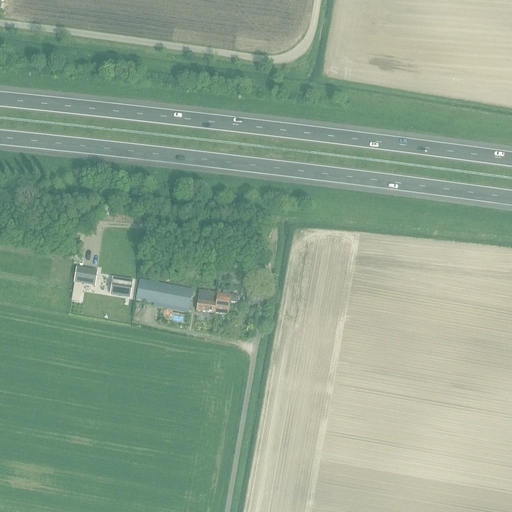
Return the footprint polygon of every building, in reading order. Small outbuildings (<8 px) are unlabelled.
[(76,268),(74,282),(82,283),(95,285),(97,272),(76,268)] [(110,294),(130,298),(132,281),(113,278),(110,294)] [(139,280),(135,300),(189,310),(192,290),(139,280)] [(74,282),(71,301),(79,302),(82,283),(74,282)] [(216,300),(215,300),(213,300),(214,293),(199,291),(197,301),(196,311),(214,313),(216,300)] [(216,293),(215,300),(216,300),(214,313),(227,315),(229,302),(237,303),(238,296),(216,293)]
